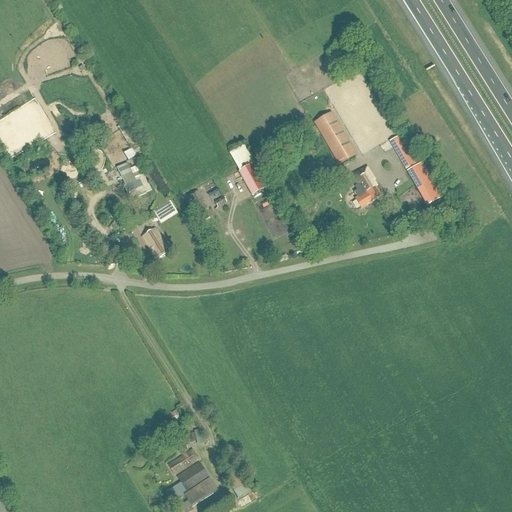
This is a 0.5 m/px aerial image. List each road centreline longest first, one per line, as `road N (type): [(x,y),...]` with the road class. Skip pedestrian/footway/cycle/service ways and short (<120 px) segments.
road 1 (unclassified): [(0,286),(53,276),(215,286),(434,234)]
road 2 (motorway): [(411,0),(511,160)]
road 3 (motorway): [(511,115),(439,0)]
